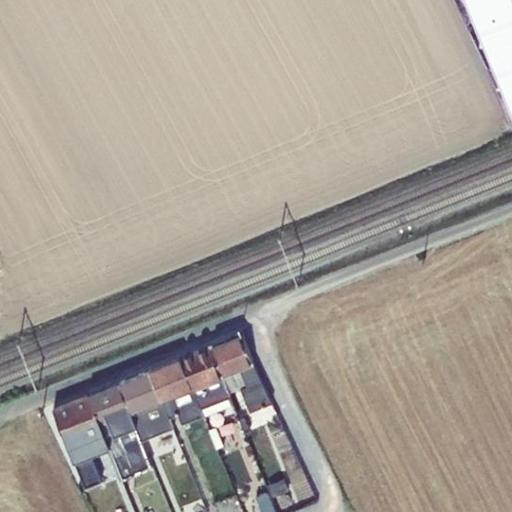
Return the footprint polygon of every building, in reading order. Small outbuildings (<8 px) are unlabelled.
[(511,0),(466,0),(511,112),(511,0)] [(250,410),(272,401),(241,331),(210,344),(231,391),(241,387),(250,410)] [(234,405),(231,391),(210,344),(180,356),(203,414),(204,417),(234,405)] [(203,414),(180,356),(150,369),(169,416),(178,412),(182,422),(203,414)] [(169,416),(150,369),(119,381),(137,424),(142,438),(173,426),(169,416)] [(137,424),(119,381),(89,393),(107,436),(137,424)] [(107,436),(89,393),(54,407),(86,487),(103,480),(92,453),(111,446),(107,436)] [(137,424),(107,436),(111,446),(123,475),(152,463),(142,438),(137,424)] [(279,511),(272,497),(261,501),(265,511),(279,511)]
